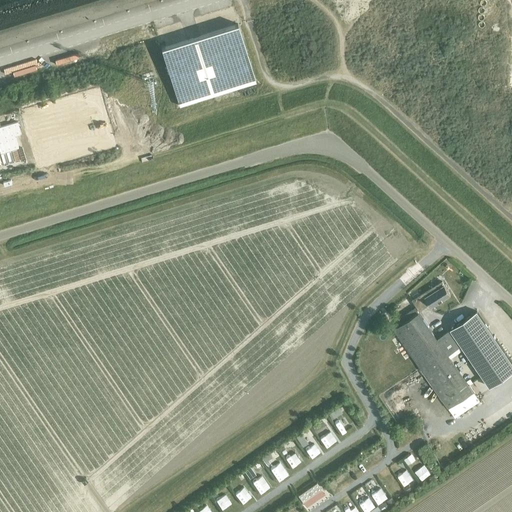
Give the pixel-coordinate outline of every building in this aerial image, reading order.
[(265,89),(238,14),(152,39),(179,114),(265,89)] [(154,74),(143,77),(146,89),(158,85),(154,74)] [(0,151),(0,153),(19,147),(15,135),(21,133),(18,121),(6,125),(0,126),(0,151)] [(412,300),(419,311),(429,304),(431,307),(451,295),(442,281),(412,300)] [(394,330),(417,363),(443,401),(448,409),(473,392),(467,383),(448,355),(460,347),(448,331),(437,339),(415,308),(399,319),(402,324),(394,330)] [(473,313),(450,329),(487,383),(490,387),(511,372),(511,362),(476,311),(473,313)] [(321,418),(311,425),(315,430),(325,423),(321,418)] [(308,436),(303,438),(309,448),(313,446),(308,436)] [(288,452),(294,462),(298,459),(293,450),(288,452)] [(269,452),(262,458),(265,462),(268,460),(268,459),(272,456),(269,452)] [(410,454),(404,458),(408,464),(414,460),(410,454)] [(278,474),(288,467),(281,458),(272,464),(278,474)] [(416,466),(423,475),(432,467),(425,459),(416,466)] [(407,481),(411,478),(405,469),(401,472),(407,481)] [(259,483),(263,480),(257,471),(253,474),(259,483)] [(247,481),(237,487),(244,497),(253,492),(247,481)] [(380,498),(390,492),(382,481),(373,487),(380,498)] [(317,482),(298,495),(306,507),(325,494),(317,482)] [(224,503),(228,501),(223,491),(218,494),(224,503)] [(366,496),(362,498),(367,507),(371,505),(366,496)] [(357,511),(351,501),(346,503),(351,511),(357,511)]
